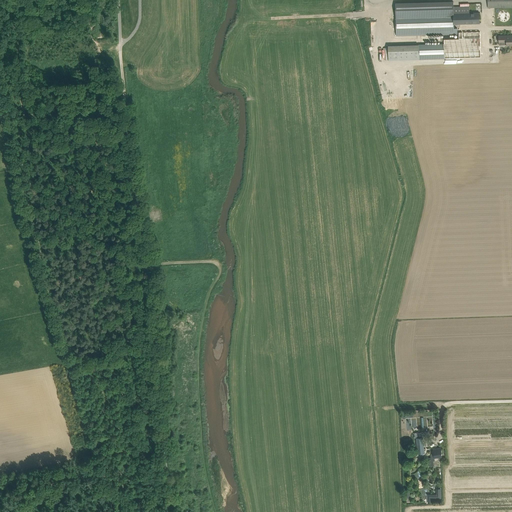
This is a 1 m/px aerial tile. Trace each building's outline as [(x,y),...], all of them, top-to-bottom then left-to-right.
[(454,1),(395,3),(396,35),(418,34),(454,34),(454,23),(480,23),(480,13),(470,13),(470,6),(454,6),(454,1)] [(507,45),(511,44),(511,36),(510,37),(510,35),(499,36),(499,45),(507,45)] [(389,60),(445,59),(444,44),(389,45),(389,60)] [(433,449),(434,453),(430,454),(431,461),(434,461),(434,465),(439,465),(438,460),(437,457),(442,456),(441,448),(437,448),(433,449)] [(436,489),(436,494),(428,494),(428,503),(432,503),(431,498),(441,498),(441,489),(436,489)]
